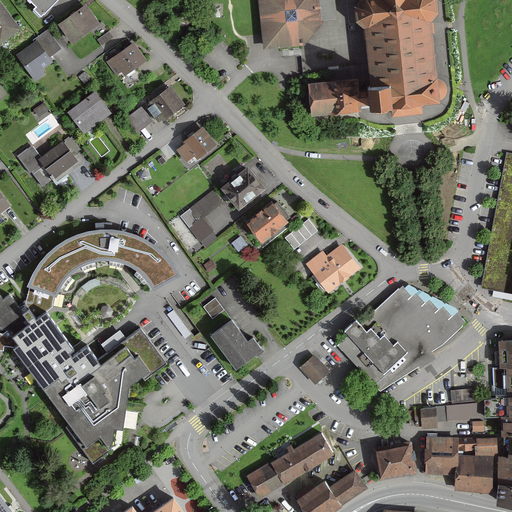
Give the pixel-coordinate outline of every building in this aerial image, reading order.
[(26,0),(27,0),(29,3),(30,2),(43,14),(56,0),(26,0)] [(263,4),(266,34),(268,48),(278,47),(278,50),(299,48),(299,40),(316,19),(321,18),(318,0),(258,0),(259,5),(263,4)] [(368,86),(368,90),(369,104),(370,108),(376,107),(389,106),(404,104),(437,101),(436,99),(441,98),(444,94),(445,89),(443,85),(439,82),(434,81),(429,27),(428,21),(435,12),(433,0),(361,0),(355,7),(357,20),(367,27),(367,33),(373,86),(368,86)] [(0,32),(4,38),(16,29),(0,6),(0,32)] [(96,24),(84,8),(60,25),(72,41),(96,24)] [(96,40),(100,46),(112,37),(108,31),(96,40)] [(39,69),(49,61),(42,51),(44,50),(48,52),(56,46),(47,32),(34,41),(36,43),(18,56),(31,75),(39,69)] [(131,44),(107,62),(127,90),(141,80),(133,69),(143,61),(131,44)] [(358,109),(357,105),(356,92),(355,81),(350,82),(331,84),(309,86),(312,114),(334,111),(353,109),(358,109)] [(181,105),(169,88),(164,92),(163,90),(154,97),(156,98),(150,102),(151,103),(146,106),(157,122),(163,118),(163,119),(172,112),(174,114),(182,108),(180,106),(181,105)] [(368,90),(356,92),(357,105),(369,104),(368,90)] [(68,113),(82,132),(108,112),(94,94),(68,113)] [(34,111),(37,116),(47,109),(44,104),(34,111)] [(115,117),(120,113),(115,106),(110,110),(115,117)] [(136,132),(150,121),(141,108),(126,119),(136,132)] [(189,139),(185,142),(185,143),(177,149),(186,161),(195,154),(197,157),(213,144),(201,129),(193,136),(191,133),(186,136),(189,139)] [(65,175),(82,162),(73,150),(78,147),(71,137),(39,160),(33,151),(30,153),(26,148),(16,156),(29,174),(31,172),(41,187),(51,179),(52,181),(54,179),(51,175),(60,169),(65,175)] [(501,280),(511,282),(511,154),(506,153),(482,277),(501,280)] [(262,188),(246,169),(223,188),(238,207),(262,188)] [(200,218),(221,202),(212,191),(188,210),(197,220),(188,227),(199,241),(211,232),(200,218)] [(284,220),(288,216),(276,202),(272,205),(270,203),(247,222),(261,240),(285,221),(284,220)] [(165,251),(146,237),(123,228),(101,226),(80,231),(57,243),(40,259),(28,283),(56,292),(68,272),(81,262),(95,257),(110,256),(124,260),(137,267),(148,278),(153,286),(180,273),(165,251)] [(316,240),(322,236),(314,226),(309,230),(316,240)] [(310,245),(316,240),(309,230),(302,235),(310,245)] [(355,267),(340,247),(330,255),(333,259),(328,263),(326,261),(324,263),(318,256),(309,263),(328,288),(355,267)] [(208,272),(214,268),(210,263),(204,267),(208,272)] [(305,280),(313,274),(308,268),(301,274),(305,280)] [(407,299),(397,288),(359,324),(355,319),(343,330),(344,331),(348,334),(336,345),(337,346),(337,345),(379,391),(418,366),(414,360),(422,353),(424,355),(441,344),(461,326),(451,315),(447,318),(438,308),(434,312),(430,307),(424,302),(420,305),(411,295),(407,299)] [(0,329),(7,330),(12,336),(27,326),(23,321),(27,319),(8,294),(2,299),(0,296),(0,329)] [(211,319),(223,310),(214,298),(202,307),(211,319)] [(76,364),(92,353),(87,346),(78,352),(49,312),(39,319),(31,308),(23,313),(27,319),(23,321),(27,326),(12,336),(19,347),(15,350),(42,388),(58,377),(60,380),(65,377),(68,381),(82,371),(76,364)] [(247,342),(231,320),(210,335),(235,368),(260,349),(252,338),(247,342)] [(60,380),(58,377),(42,388),(69,423),(65,426),(92,463),(120,442),(124,417),(128,385),(141,376),(144,380),(166,363),(139,328),(97,360),(92,353),(76,364),(82,371),(68,381),(65,377),(60,380)] [(509,395),(495,395),(495,396),(509,396),(511,395),(511,340),(500,341),(501,366),(503,366),(503,367),(491,368),(492,388),(500,390),(509,391),(509,395)] [(312,356),(300,367),(315,383),(327,371),(312,356)] [(451,403),(476,401),(475,389),(450,391),(451,403)] [(477,404),(479,416),(502,416),(511,415),(511,395),(509,396),(495,396),(495,398),(477,400),(477,403),(477,404)] [(436,419),(458,417),(479,416),(477,404),(477,403),(457,405),(457,406),(435,407),(436,419)] [(421,424),(436,423),(436,419),(435,407),(420,409),(420,410),(408,411),(409,424),(421,423),(421,424)] [(511,415),(502,416),(503,435),(511,434),(511,415)] [(271,463),(282,482),(332,452),(321,433),(292,450),(290,446),(287,447),(289,452),(271,463)] [(511,434),(503,435),(502,456),(511,456),(511,434)] [(425,439),(424,470),(456,471),(457,458),(457,447),(476,448),(476,451),(495,451),(495,438),(457,440),(425,439)] [(408,442),(374,449),(379,477),(414,471),(411,459),(415,458),(413,452),(410,452),(408,442)] [(457,458),(456,471),(455,488),(491,491),(492,460),(491,460),(491,457),(485,456),(485,459),(457,458)] [(501,484),(500,484),(511,485),(511,456),(502,456),(501,484)] [(247,477),(258,496),(282,482),(271,463),(247,477)] [(365,487),(354,472),(329,489),(340,504),(365,487)] [(324,481),(297,501),(304,511),(327,511),(340,504),(329,489),(324,481)] [(511,485),(500,484),(499,497),(498,501),(511,503),(511,485)] [(11,511),(10,511),(0,497),(0,511),(11,511)] [(182,511),(172,498),(152,511),(135,511),(131,506),(122,511),(182,511)]
